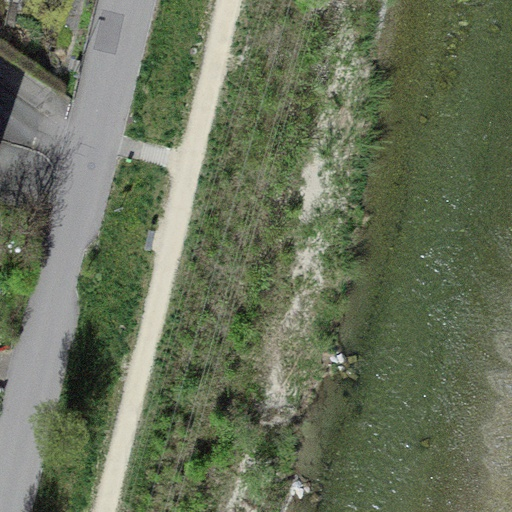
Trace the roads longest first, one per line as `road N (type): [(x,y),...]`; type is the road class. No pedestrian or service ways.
road 1 (track): [(228,0),(104,511)]
road 2 (residential): [(129,0),(7,511)]
